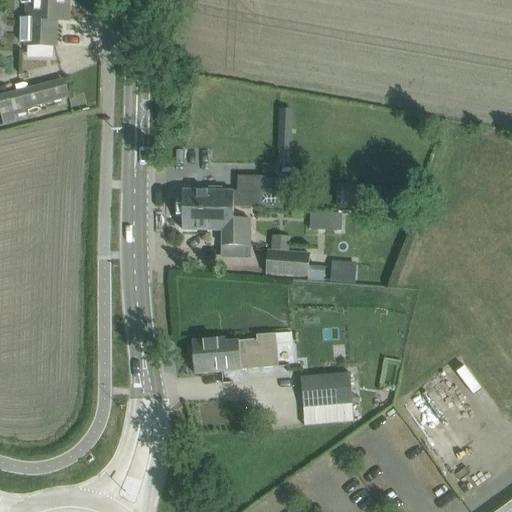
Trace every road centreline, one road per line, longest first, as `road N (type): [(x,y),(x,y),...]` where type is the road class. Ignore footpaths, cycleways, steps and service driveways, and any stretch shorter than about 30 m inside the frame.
road 1 (tertiary): [(147,386),(134,212),(140,0)]
road 2 (tertiary): [(147,386),(132,439),(92,503)]
road 3 (tertiary): [(144,511),(159,428),(147,386)]
